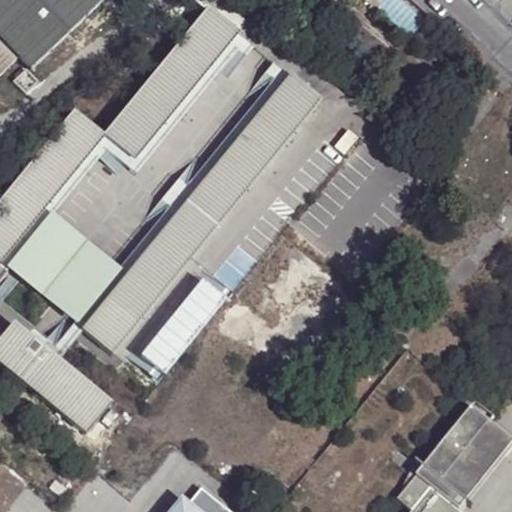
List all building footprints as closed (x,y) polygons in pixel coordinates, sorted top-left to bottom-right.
[(106,0),(105,0),(0,0),(0,78),(23,59),(34,71),(106,0)] [(207,13),(103,138),(134,164),(237,38),(207,13)] [(25,96),(39,83),(27,71),(15,84),(25,96)] [(319,103),(288,78),(124,277),(79,333),(110,358),(319,103)] [(511,104),(511,88),(506,84),(495,96),(509,107),(511,104)] [(0,203),(0,263),(44,213),(103,138),(73,113),(0,203)] [(79,333),(124,277),(44,213),(0,263),(79,333)] [(109,405),(11,325),(0,338),(0,366),(83,436),(109,405)] [(461,511),(511,450),(511,442),(472,411),(397,501),(411,511),(461,511)] [(181,511),(227,511),(200,490),(181,511)]
